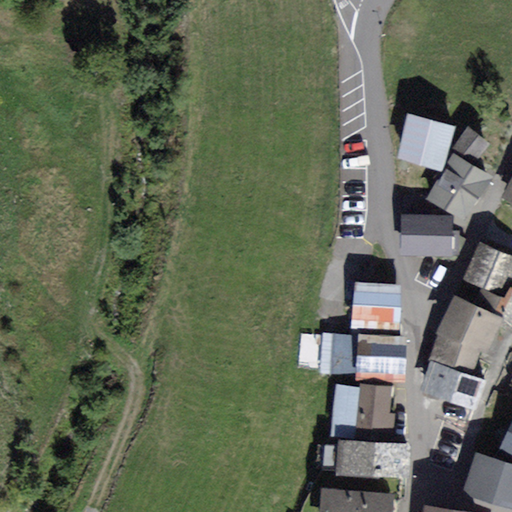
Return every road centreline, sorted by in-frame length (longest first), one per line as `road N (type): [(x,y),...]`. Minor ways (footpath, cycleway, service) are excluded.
road 1 (residential): [(365,29),(381,230),(410,324)]
road 2 (residential): [(511,163),(410,324)]
road 3 (residential): [(410,324),(413,482)]
